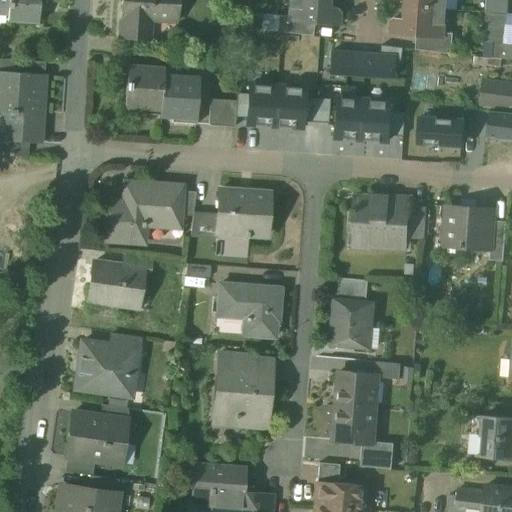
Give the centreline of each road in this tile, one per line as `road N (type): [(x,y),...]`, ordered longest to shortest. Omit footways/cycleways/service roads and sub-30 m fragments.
road 1 (residential): [(75,153),(49,394),(27,511)]
road 2 (residential): [(312,168),(284,466)]
road 3 (residential): [(312,168),(75,153)]
road 4 (residential): [(511,180),(312,168)]
road 5 (residential): [(83,0),(75,153)]
